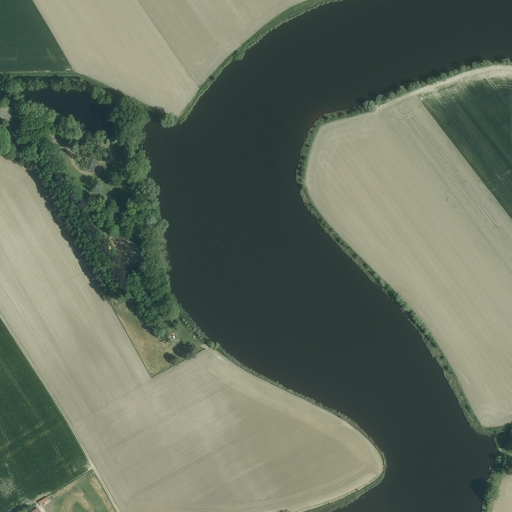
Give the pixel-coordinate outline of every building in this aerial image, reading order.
[(2,119),(3,123),(12,123),(12,108),(0,108),(1,119),(2,119)] [(87,162),(85,169),(94,171),(97,160),(88,158),(86,158),(85,161),(87,162)] [(115,215),(110,218),(115,226),(120,223),(115,215)] [(170,334),(166,337),(170,343),(175,339),(170,334)] [(47,497),(38,502),(40,505),(49,500),(47,497)]
